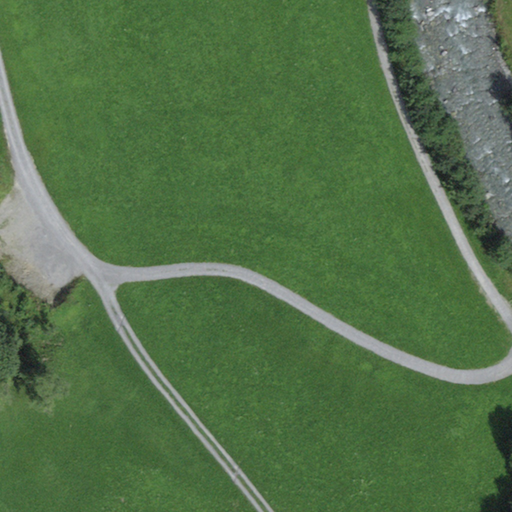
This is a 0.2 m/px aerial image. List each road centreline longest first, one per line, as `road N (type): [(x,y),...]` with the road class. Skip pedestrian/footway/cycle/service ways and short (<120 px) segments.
road 1 (track): [(511,361),(487,377),(460,378),(367,342),(231,271),(98,277)]
road 2 (track): [(511,321),(443,207),(395,89),(372,0)]
road 3 (track): [(98,277),(139,353),(263,511)]
road 4 (track): [(98,277),(46,212),(0,74)]
